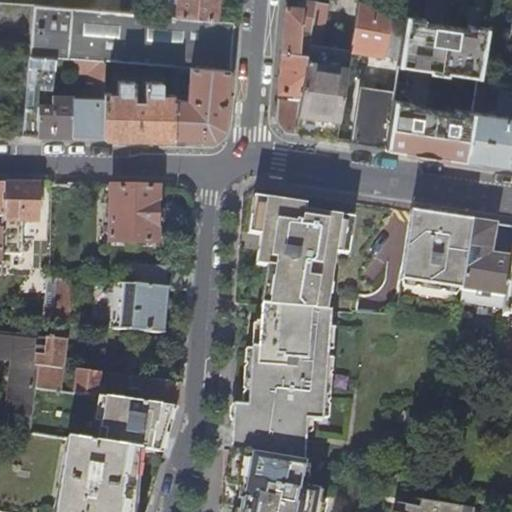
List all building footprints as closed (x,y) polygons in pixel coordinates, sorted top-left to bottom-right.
[(0,0),(0,1),(33,4),(146,13),(147,0),(0,0)] [(167,0),(166,14),(175,15),(176,0),(167,0)] [(176,0),(175,15),(216,18),(217,0),(176,0)] [(300,40),(308,41),(315,1),(307,0),(302,0),(302,8),(286,6),(286,11),(282,51),(299,53),(300,40)] [(327,2),(316,0),(315,1),(308,41),(306,53),(306,54),(300,93),(299,102),(294,133),(310,135),(334,139),(349,49),(320,45),(327,2)] [(391,9),(357,3),(349,49),(384,55),(391,9)] [(30,43),(29,53),(75,58),(104,60),(104,59),(174,66),(174,65),(229,70),(232,43),(234,20),(216,18),(175,15),(166,14),(146,13),(33,4),(30,43)] [(447,71),(477,76),(485,27),(466,24),(466,28),(424,21),(424,18),(406,14),(393,99),(386,147),(420,152),(463,158),(471,110),(453,107),(453,111),(411,104),(411,101),(410,101),(410,99),(406,93),(404,93),(408,71),(409,71),(415,68),(416,66),(429,68),(429,70),(447,73),(447,71)] [(300,40),(299,53),(306,54),(306,53),(308,41),(300,40)] [(278,90),(300,93),(306,54),(299,53),(282,51),(279,79),(278,90)] [(38,112),(24,112),(22,133),(69,134),(103,135),(104,91),(103,91),(104,60),(75,58),(74,71),(87,72),(86,81),(93,82),(93,97),(51,96),(51,98),(38,98),(38,112)] [(161,93),(173,93),(173,91),(174,84),(174,66),(104,59),(104,60),(103,91),(104,91),(116,92),(117,80),(129,80),(128,99),(144,100),(145,80),(161,81),(161,93)] [(179,92),(173,91),(173,93),(172,137),(198,138),(213,138),(224,128),(229,70),(174,65),(174,66),(174,84),(179,85),(179,73),(188,73),(186,98),(178,98),(179,92)] [(179,85),(179,92),(178,98),(186,98),(188,73),(179,73),(179,85)] [(116,92),(104,91),(103,135),(142,136),(172,137),(173,93),(161,93),(161,81),(145,80),(144,100),(128,99),(129,80),(117,80),(116,92)] [(455,100),(466,102),(467,97),(461,96),(463,86),(468,86),(469,81),(458,80),(455,100)] [(467,97),(466,102),(472,103),(476,84),(476,82),(469,81),(468,86),(463,86),(461,96),(467,97)] [(511,96),(498,94),(495,114),(480,112),(484,85),(476,84),(472,103),(471,110),(463,158),(490,162),(511,165),(511,96)] [(356,93),(348,141),(370,144),(386,147),(393,99),(356,93)] [(299,102),(278,98),(276,119),(285,132),(294,133),(299,102)] [(1,217),(0,230),(0,241),(0,254),(20,255),(22,220),(32,221),(34,219),(35,212),(36,213),(37,184),(18,183),(2,183),(1,217)] [(129,186),(109,186),(107,242),(155,243),(156,186),(129,186)] [(259,304),(325,309),(334,252),(345,254),(351,217),(302,210),(303,203),(251,196),(247,232),(259,234),(256,251),(255,264),(265,265),(259,304)] [(409,211),(399,281),(460,290),(471,220),(439,215),(409,211)] [(471,220),(460,290),(503,296),(510,257),(489,253),(494,223),(471,220)] [(511,251),(510,257),(503,296),(501,309),(500,315),(505,316),(506,312),(511,313),(511,251)] [(125,265),(124,284),(166,288),(179,289),(181,269),(125,265)] [(46,278),(42,322),(69,324),(73,280),(47,278),(46,278)] [(112,283),(108,328),(162,333),(166,288),(124,284),(112,283)] [(503,296),(460,290),(458,302),(501,309),(503,296)] [(233,403),(229,449),(303,462),(307,420),(323,420),(331,313),(329,313),(325,309),(259,304),(257,346),(251,345),(248,383),(255,383),(254,395),(247,395),(247,404),(233,403)] [(5,413),(29,415),(32,388),(34,365),(61,368),(64,339),(0,332),(0,357),(3,358),(10,366),(5,413)] [(87,371),(125,376),(127,360),(89,355),(87,371)] [(511,360),(494,358),(490,386),(511,389),(511,360)] [(64,368),(61,368),(34,365),(32,388),(61,392),(64,368)] [(128,389),(129,377),(125,376),(87,371),(75,370),(72,394),(96,396),(97,384),(128,389)] [(171,407),(176,407),(177,395),(178,383),(129,377),(128,389),(137,390),(137,402),(171,407)] [(468,386),(449,383),(443,420),(462,422),(468,386)] [(157,452),(171,407),(137,402),(127,401),(102,397),(98,428),(103,429),(101,443),(132,448),(157,452)] [(127,511),(130,500),(127,500),(130,479),(128,478),(132,448),(101,443),(65,437),(52,511),(127,511)] [(238,509),(237,511),(310,511),(316,490),(299,487),(303,462),(229,449),(223,477),(220,491),(219,506),(238,509)] [(405,505),(396,503),(393,511),(469,511),(470,510),(407,497),(405,505)]
